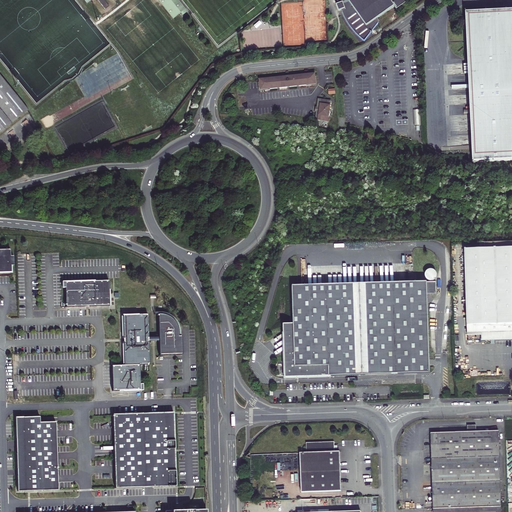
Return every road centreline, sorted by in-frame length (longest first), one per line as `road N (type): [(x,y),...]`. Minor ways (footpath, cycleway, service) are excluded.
road 1 (primary): [(0,223),(104,237),(151,254),(194,295),(213,343)]
road 2 (tertiary): [(226,77),(353,56),(436,0)]
road 3 (primary): [(163,154),(0,191)]
road 4 (primary): [(0,222),(165,243)]
road 5 (primary): [(224,256),(250,241),(268,203),(263,173),(234,143)]
road 6 (unclassified): [(382,427),(409,412),(511,408)]
road 7 (primary): [(213,366),(216,489)]
